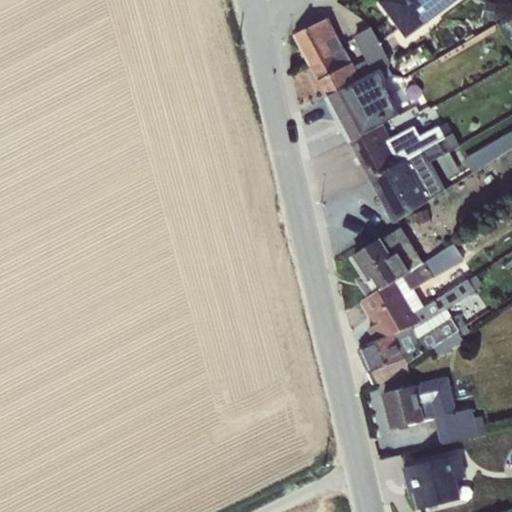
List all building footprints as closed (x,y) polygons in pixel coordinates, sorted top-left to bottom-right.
[(381,0),(379,2),(406,38),(456,0),(381,0)] [(486,1),(481,18),(496,20),(500,5),(486,1)] [(310,66),(344,48),(328,18),(294,35),(310,66)] [(372,27),(354,37),(372,71),(390,63),(372,27)] [(423,45),(395,63),(402,75),(431,58),(423,45)] [(344,48),(310,66),(327,99),(361,80),(344,48)] [(361,80),(327,99),(350,141),(383,124),(399,115),(385,89),(384,78),(380,71),(361,80)] [(383,124),(350,141),(371,182),(453,134),(447,122),(419,137),(414,127),(390,140),(383,124)] [(511,130),(465,158),(472,171),(511,147),(511,130)] [(453,134),(371,182),(393,223),(428,201),(427,199),(444,188),(430,162),(459,145),(453,134)] [(369,297),(421,263),(400,228),(353,259),(364,276),(358,280),(369,297)] [(421,263),(369,297),(362,301),(376,325),(368,328),(377,347),(446,309),(480,288),(473,276),(423,307),(413,289),(463,258),(454,244),(421,263)] [(446,309),(377,347),(358,348),(373,385),(409,373),(407,362),(432,348),(466,327),(458,315),(451,319),(446,309)] [(466,327),(432,348),(437,357),(463,341),(469,332),(466,327)] [(421,386),(383,393),(392,429),(434,418),(440,445),(485,433),(482,416),(473,417),(471,409),(456,412),(447,376),(420,383),(421,386)] [(459,454),(403,468),(407,484),(412,483),(419,510),(461,499),(456,480),(465,478),(459,454)]
